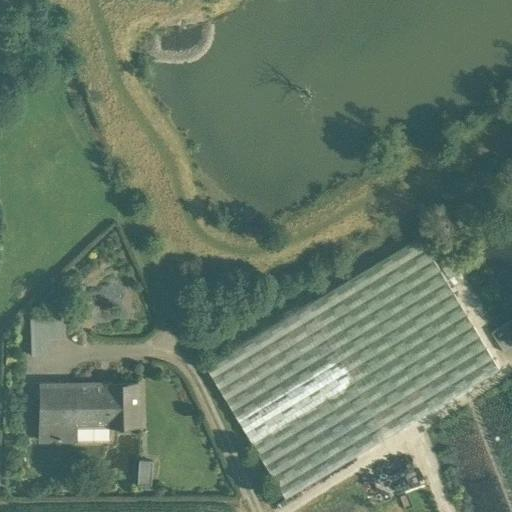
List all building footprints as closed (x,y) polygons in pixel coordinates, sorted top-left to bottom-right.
[(418,236),(205,365),(285,497),(498,368),(418,236)] [(500,348),(511,341),(511,321),(509,317),(489,329),(500,348)] [(60,318),(31,319),(32,354),(48,354),(48,339),(60,338),(60,318)] [(106,424),(105,382),(39,383),(40,440),(77,440),(77,425),(106,424)] [(138,398),(138,382),(105,382),(106,424),(139,424),(139,408),(148,408),(147,397),(138,398)] [(152,462),(140,460),(140,484),(152,485),(152,462)]
